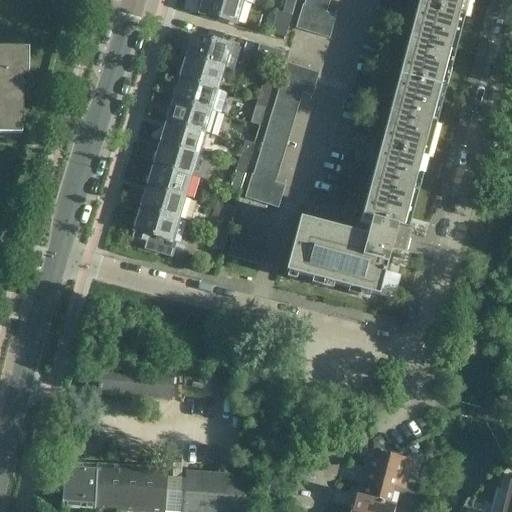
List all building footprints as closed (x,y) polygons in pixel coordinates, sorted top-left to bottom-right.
[(240,4),(227,0),(203,0),(199,16),(234,26),(240,4)] [(296,0),(285,0),(282,14),(291,16),(292,17),(296,0)] [(304,0),(302,8),(313,11),(323,14),(326,15),(329,4),(316,0),(304,0)] [(463,23),(469,0),(417,0),(415,10),(463,23)] [(295,31),(306,34),(313,11),(302,8),(295,31)] [(454,58),(463,23),(415,10),(406,45),(454,58)] [(323,14),(313,11),(306,34),(316,37),(323,14)] [(285,39),(291,16),(282,14),(277,12),(270,35),(285,39)] [(323,14),(316,37),(327,41),(334,18),(326,15),(323,14)] [(186,60),(223,71),(229,48),(193,37),(186,60)] [(444,94),(454,58),(406,45),(396,81),(444,94)] [(259,46),(255,58),(278,65),(282,52),(259,46)] [(0,136),(23,137),(24,77),(29,77),(30,50),(0,49),(0,136)] [(223,71),(186,60),(180,82),(216,92),(223,71)] [(289,92),(296,68),(285,65),(277,88),(279,89),(289,92)] [(296,68),(289,92),(300,95),(307,72),(296,68)] [(318,75),(307,72),(300,95),(302,95),(311,98),(318,75)] [(262,88),(271,90),(275,80),(265,77),(262,88)] [(435,130),(444,94),(396,81),(387,117),(435,130)] [(216,92),(180,82),(173,103),(209,114),(216,92)] [(268,102),(271,90),(262,88),(259,99),(268,102)] [(302,95),(300,95),(289,92),(279,89),(276,100),(298,107),(302,95)] [(266,110),(268,102),(259,99),(256,107),(266,110)] [(273,111),(295,118),(298,107),(276,100),(273,111)] [(209,114),(173,103),(167,125),(203,135),(209,114)] [(269,122),(292,129),(295,118),(273,111),(269,122)] [(387,117),(377,153),(425,165),(435,130),(387,117)] [(266,133),(288,140),(292,129),(269,122),(266,133)] [(203,135),(167,125),(160,146),(196,157),(203,135)] [(263,144),(285,151),(288,140),(266,133),(263,144)] [(246,142),(242,154),(252,156),(255,145),(246,142)] [(259,155),(282,162),(285,151),(263,144),(259,155)] [(196,157),(160,146),(154,168),(190,179),(196,157)] [(377,153),(368,188),(416,201),(425,165),(377,153)] [(252,156),(242,154),(239,165),(248,167),(252,156)] [(256,166),(278,173),(282,162),(259,155),(256,166)] [(246,175),(248,167),(239,165),(237,172),(246,175)] [(275,185),(278,173),(256,166),(253,177),(262,180),(273,184),(275,185)] [(154,168),(147,190),(183,201),(190,179),(154,168)] [(243,200),(255,204),(262,180),(253,177),(251,177),(243,200)] [(262,180),(255,204),(266,207),(273,184),(262,180)] [(273,184),(266,207),(278,211),(285,188),(275,185),(273,184)] [(416,201),(368,188),(358,224),(369,227),(406,237),(416,201)] [(177,222),(183,201),(147,190),(140,211),(177,222)] [(226,206),(222,218),(231,221),(235,209),(226,206)] [(170,245),(177,222),(140,211),(132,240),(148,244),(150,238),(170,245)] [(219,229),(228,232),(231,221),(222,218),(219,229)] [(402,254),(406,237),(369,227),(366,238),(299,220),(285,274),(377,299),(384,274),(390,251),(402,254)] [(222,252),(228,232),(219,229),(213,249),(222,252)] [(238,261),(245,238),(233,234),(226,258),(238,261)] [(249,264),(256,241),(245,238),(238,261),(249,264)] [(267,245),(256,241),(249,264),(261,267),(267,245)] [(384,274),(377,299),(393,303),(400,278),(384,274)] [(171,402),(174,377),(100,370),(98,395),(171,402)] [(416,444),(408,449),(411,454),(419,449),(416,444)] [(356,495),(351,511),(393,511),(396,505),(390,504),(396,480),(406,482),(412,461),(374,451),(362,497),(356,495)] [(187,479),(165,478),(166,471),(97,467),(97,466),(64,464),(61,509),(110,511),(244,511),(247,476),(187,473),(187,479)] [(511,511),(511,475),(501,511),(511,511)]
